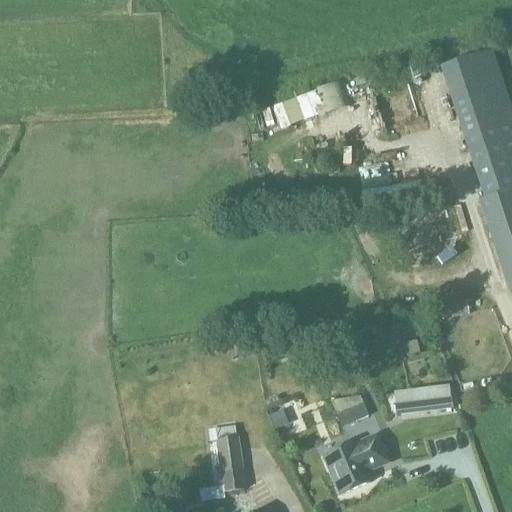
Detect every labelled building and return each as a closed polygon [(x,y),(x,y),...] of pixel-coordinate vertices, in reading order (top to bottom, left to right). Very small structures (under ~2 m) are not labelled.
[(511,294),(511,113),(491,52),(440,69),(486,200),(483,201),(484,203),(478,206),(509,295),(511,294)] [(377,138),(368,100),(350,105),(359,142),(377,138)] [(443,295),(464,294),(463,281),(442,282),(443,295)] [(443,323),(470,317),(466,303),(440,308),(443,323)] [(345,342),(358,340),(356,333),(344,335),(345,342)] [(450,400),(448,389),(394,395),(397,416),(452,409),(450,400)] [(365,397),(368,416),(388,413),(384,393),(365,397)] [(369,418),(363,405),(336,417),(341,430),(369,418)] [(225,495),(246,492),(239,439),(216,442),(216,444),(203,445),(204,458),(211,457),(214,476),(222,475),(225,495)] [(324,457),(341,498),(370,485),(365,474),(387,465),(377,439),(355,448),(353,445),(324,457)] [(197,499),(222,497),(221,483),(196,484),(197,499)]
